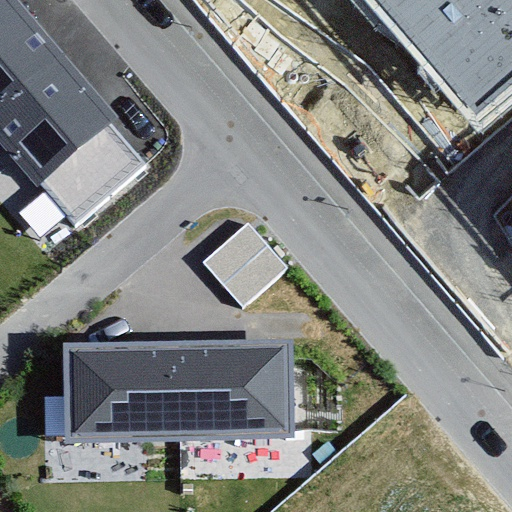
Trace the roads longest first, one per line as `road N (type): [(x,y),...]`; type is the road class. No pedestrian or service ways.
road 1 (residential): [(511,454),(253,154)]
road 2 (residential): [(253,154),(0,372)]
road 3 (residential): [(253,154),(117,0)]
